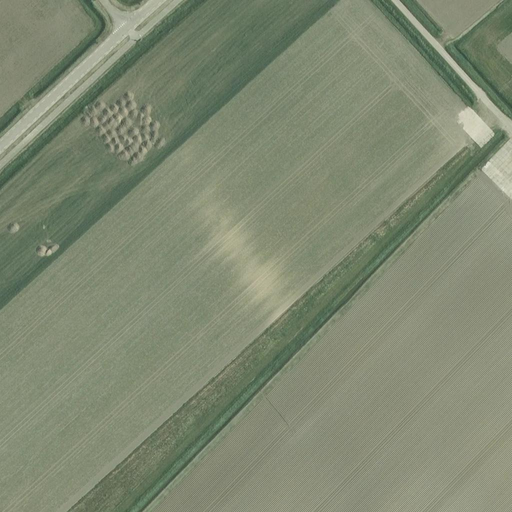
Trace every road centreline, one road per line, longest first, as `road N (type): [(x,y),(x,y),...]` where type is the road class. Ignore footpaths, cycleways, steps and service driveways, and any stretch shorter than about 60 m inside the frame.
road 1 (unclassified): [(511,140),(388,0)]
road 2 (tertiary): [(0,146),(125,27)]
